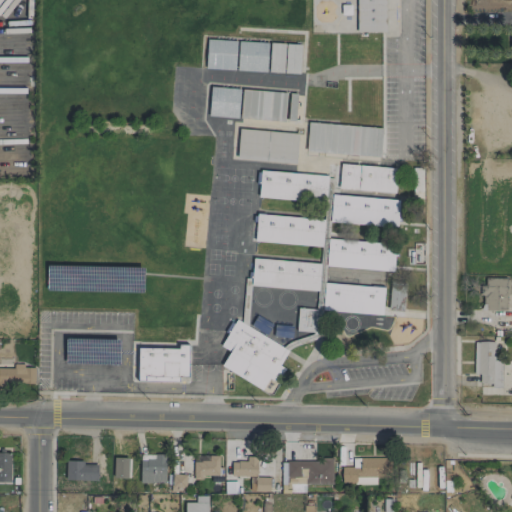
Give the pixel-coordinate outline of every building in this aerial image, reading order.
[(384,0),(355,0),(356,32),(385,32),(384,0)] [(234,70),(235,40),(205,39),(204,69),(234,70)] [(266,71),(267,42),(237,41),(236,70),(266,71)] [(238,88),(208,87),(207,116),(237,117),(238,88)] [(285,92),(241,90),(239,119),(284,121),(285,92)] [(379,156),(381,126),(306,123),(305,152),(379,156)] [(296,132),(237,130),(235,160),(295,163),(296,132)] [(338,190),(394,192),(395,167),(339,165),(338,190)] [(257,198),(325,202),(326,175),(258,171),(257,198)] [(397,198),(329,196),(328,223),(396,226),(397,198)] [(322,218),(255,215),(254,242),(321,245),(322,218)] [(392,270),(393,243),(325,239),(324,267),(392,270)] [(319,263),(251,259),(250,286),(317,290),(319,263)] [(506,278),(483,277),(483,310),(506,311),(506,278)] [(381,314),(383,286),(322,283),(321,311),(381,314)] [(387,310),(403,311),(403,288),(388,287),(387,310)] [(287,350),(234,320),(219,346),(228,351),(220,366),(261,389),(268,377),(276,381),(283,368),(278,366),(287,350)] [(498,341),(474,342),(475,387),(499,386),(498,341)] [(136,381),(177,382),(177,377),(187,377),(188,345),(178,345),(178,348),(137,347),(136,381)] [(0,368),(0,384),(33,385),(33,366),(13,366),(13,368),(0,368)] [(261,389),(270,395),(277,384),(268,379),(261,389)] [(139,483),(164,483),(164,454),(139,454),(139,483)] [(192,479),(201,480),(201,475),(218,475),(219,456),(193,455),(192,479)] [(255,476),(256,457),(246,456),(246,461),(231,461),(230,476),(255,476)] [(127,478),(127,458),(112,457),(111,477),(127,478)] [(375,484),(375,476),(390,477),(390,458),(352,457),(351,467),(340,467),(340,483),(375,484)] [(286,460),(286,484),(331,484),(331,460),(286,460)] [(97,463),(65,462),(65,480),(96,480),(97,463)] [(185,474),(170,474),(169,490),(185,490),(185,474)] [(268,478),(254,477),(254,491),(268,491),(268,478)] [(206,511),(207,496),(194,495),(194,502),(184,502),(183,511),(206,511)]
